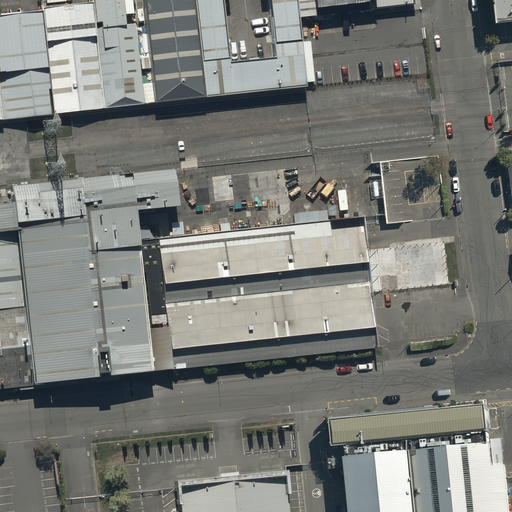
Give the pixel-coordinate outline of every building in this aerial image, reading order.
[(120,0),(92,0),(94,27),(122,25),(120,0)] [(140,0),(151,101),(301,86),(292,0),(262,0),(268,59),(224,63),(217,0),(140,0)] [(294,0),(296,19),(412,8),(411,0),(294,0)] [(511,0),(493,0),(495,19),(511,17),(511,0)] [(39,9),(51,114),(103,108),(91,4),(39,9)] [(0,120),(47,117),(38,14),(0,16),(0,120)] [(141,105),(131,26),(94,30),(104,110),(141,105)] [(0,392),(153,379),(142,286),(138,242),(135,209),(173,205),(168,166),(9,185),(11,202),(0,203),(0,392)] [(362,221),(138,242),(142,286),(368,265),(366,251),(362,221)] [(442,240),(366,251),(368,265),(372,297),(449,286),(442,240)] [(368,265),(142,286),(153,379),(379,354),(372,297),(368,265)] [(487,405),(331,421),(334,447),(347,445),(349,456),(491,442),(490,431),(487,405)] [(349,456),(346,457),(351,511),(510,511),(506,465),(494,465),(491,442),(349,456)] [(285,511),(281,470),(174,480),(177,511),(285,511)]
